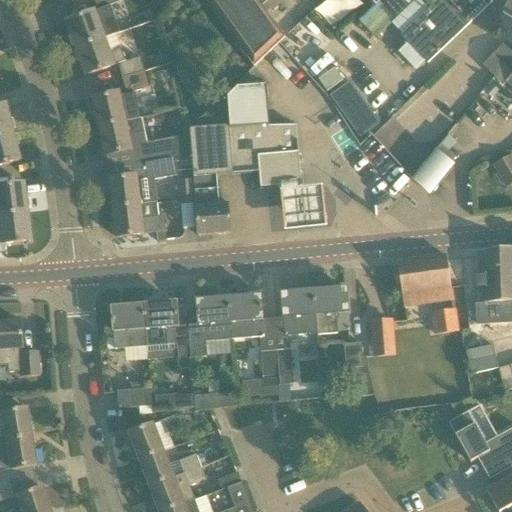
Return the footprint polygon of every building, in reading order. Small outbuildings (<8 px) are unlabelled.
[(94,14),(94,13),(66,23),(76,50),(115,36),(119,34),(110,7),(120,3),(118,0),(93,0),(98,12),(94,14)] [(154,0),(159,14),(176,9),(173,0),(154,0)] [(204,0),(254,69),(284,40),(261,7),(270,0),(204,0)] [(402,0),(389,0),(377,12),(390,25),(409,7),(402,0)] [(493,0),(439,0),(401,37),(428,64),(489,5),(490,5),(493,0)] [(511,0),(510,0),(502,13),(511,20),(511,0)] [(380,4),(360,23),(375,40),(390,25),(377,12),(383,7),(380,4)] [(187,14),(161,23),(183,92),(210,83),(187,14)] [(115,36),(76,50),(86,77),(125,63),(115,36)] [(502,85),(511,75),(511,54),(502,45),(482,66),(502,85)] [(159,51),(153,57),(155,64),(162,66),(168,61),(166,54),(159,51)] [(122,79),(144,73),(140,59),(118,66),(122,79)] [(318,82),(328,94),(343,82),(334,70),(318,82)] [(144,73),(122,79),(126,95),(148,89),(144,73)] [(511,94),(511,75),(502,85),(511,94)] [(349,83),(329,98),(359,140),(380,125),(349,83)] [(193,180),(195,206),(198,237),(229,234),(227,206),(222,207),(220,190),(217,191),(216,176),(233,175),(233,173),(259,170),(260,189),(278,187),(281,187),(295,186),(301,186),(296,127),(268,128),(265,89),(255,88),(236,90),(226,100),(223,100),(189,130),(189,137),(191,156),(192,162),(192,173),(193,180)] [(92,100),(99,129),(140,119),(135,95),(119,98),(118,94),(92,100)] [(0,137),(12,134),(5,106),(0,107),(0,137)] [(161,160),(175,156),(175,139),(158,142),(146,144),(140,119),(99,129),(105,157),(131,151),(133,164),(161,160)] [(0,166),(19,162),(12,134),(0,137),(0,166)] [(189,137),(175,139),(175,156),(176,163),(192,162),(191,156),(189,137)] [(441,144),(437,149),(451,161),(455,156),(441,144)] [(492,166),(506,189),(511,184),(511,156),(511,155),(492,166)] [(156,205),(153,181),(177,177),(177,174),(176,163),(175,156),(161,160),(133,164),(136,177),(109,180),(113,210),(155,205),(156,205)] [(180,207),(193,206),(195,206),(193,180),(177,182),(176,182),(179,207),(180,207)] [(23,185),(0,187),(0,216),(27,213),(23,185)] [(281,187),(278,187),(282,235),(324,231),(319,190),(295,192),(295,186),(281,187)] [(157,219),(155,205),(113,210),(116,239),(166,233),(164,218),(157,219)] [(27,213),(0,216),(0,253),(3,253),(2,246),(31,242),(27,213)] [(511,248),(477,252),(477,272),(480,304),(482,304),(511,303),(511,248)] [(445,256),(397,263),(403,307),(452,300),(445,256)] [(337,332),(349,331),(346,289),(313,292),(315,316),(317,316),(318,336),(337,335),(337,332)] [(315,316),(313,292),(281,295),(284,337),(296,336),(295,323),(292,323),(291,318),(315,316)] [(229,299),(232,341),(264,338),(261,297),(229,299)] [(198,330),(189,331),(191,359),(207,358),(205,343),(209,343),(210,353),(229,351),(228,341),(232,341),(229,299),(196,302),(198,330)] [(176,304),(144,306),(147,348),(177,346),(179,370),(191,369),(190,359),(191,359),(189,331),(178,332),(176,304)] [(111,309),(113,341),(106,342),(107,351),(147,348),(144,306),(111,309)] [(434,315),(436,336),(457,333),(454,313),(434,315)] [(371,323),(374,359),(395,357),(392,322),(371,323)] [(22,373),(23,378),(39,377),(38,354),(22,355),(21,350),(22,350),(21,323),(0,324),(0,367),(8,367),(8,374),(22,373)] [(344,346),(346,371),(363,369),(361,345),(344,346)] [(498,370),(493,346),(465,353),(471,376),(498,370)] [(277,352),(280,386),(292,385),(290,351),(277,352)] [(260,353),(262,378),(276,377),(275,352),(260,353)] [(511,365),(498,369),(504,393),(511,390),(511,365)] [(131,385),(131,392),(118,393),(119,410),(151,407),(150,390),(141,391),(140,384),(131,385)] [(209,395),(209,405),(233,405),(233,394),(209,395)] [(192,397),(177,398),(177,409),(192,408),(192,397)] [(206,397),(194,398),(195,411),(207,410),(206,397)] [(488,482),(511,468),(511,431),(495,441),(478,409),(447,426),(469,466),(476,462),(488,482)] [(0,418),(4,443),(31,439),(27,410),(2,414),(0,414),(0,418)] [(153,425),(129,433),(139,460),(163,451),(173,447),(168,434),(181,429),(177,416),(160,423),(160,424),(153,426),(153,425)] [(32,468),(33,468),(36,467),(31,439),(4,443),(0,443),(0,473),(7,472),(11,471),(32,468)] [(139,460),(150,487),(173,478),(163,451),(139,460)] [(184,474),(200,468),(195,456),(179,462),(184,474)] [(184,474),(173,478),(150,487),(159,511),(166,511),(195,501),(189,487),(205,481),(200,468),(184,474)] [(0,473),(0,487),(11,485),(7,472),(0,473)] [(227,490),(241,485),(237,475),(218,482),(222,491),(227,489),(227,490)] [(504,511),(506,511),(511,511),(511,477),(486,492),(488,496),(484,498),(490,508),(494,506),(496,510),(496,511),(504,511)] [(166,511),(252,511),(247,497),(242,484),(242,485),(241,485),(227,490),(235,509),(226,511),(211,511),(206,497),(195,501),(166,511)] [(11,485),(0,487),(0,502),(14,499),(11,485)] [(21,511),(49,511),(42,489),(18,497),(23,511),(21,511)]
